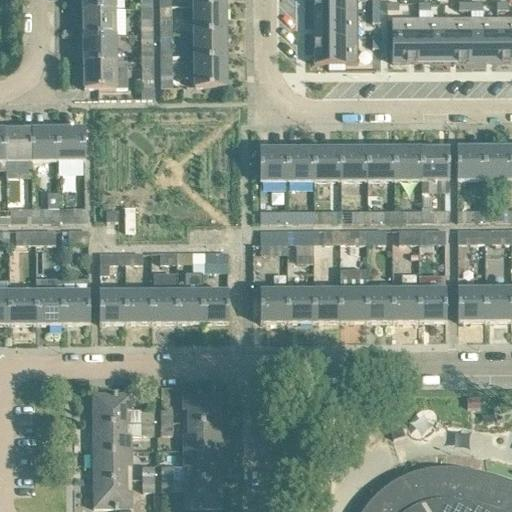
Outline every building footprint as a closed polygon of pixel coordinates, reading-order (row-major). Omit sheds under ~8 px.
[(115,12),(114,0),(82,0),(82,12),(115,12)] [(140,0),(141,11),(152,11),(151,0),(140,0)] [(171,0),(159,0),(159,10),(172,10),(171,0)] [(192,0),(193,10),(225,9),(225,0),(192,0)] [(357,0),(313,0),(313,14),(357,14),(357,0)] [(379,2),(372,2),(372,14),(380,14),(380,6),(379,2)] [(398,5),(386,5),(387,14),(398,13),(398,5)] [(418,6),(418,13),(430,13),(430,5),(418,6)] [(482,5),(470,5),(470,13),(482,13),(482,5)] [(497,5),(496,5),(496,13),(508,13),(508,5),(497,5)] [(193,36),(226,36),(225,9),(193,10),(193,36)] [(141,38),(152,38),(152,11),(141,11),(141,38)] [(115,12),(82,12),(83,39),(115,38),(115,12)] [(357,14),(313,14),(313,40),(357,40),(357,14)] [(159,20),(160,37),(172,37),(172,19),(159,20)] [(511,20),(496,21),(496,65),(511,64),(511,20)] [(418,21),(391,22),(391,66),(419,65),(418,21)] [(444,21),(418,21),(419,65),(444,65),(444,21)] [(470,21),(444,21),(444,65),(470,65),(470,21)] [(496,21),(470,21),(470,65),(496,65),(496,21)] [(226,36),(193,36),(194,63),(226,63),(226,36)] [(160,37),(160,64),(172,63),(172,37),(160,37)] [(115,64),(115,38),(83,39),(83,65),(115,64)] [(141,38),(141,64),(152,64),(152,38),(141,38)] [(380,39),(372,40),(372,51),(380,51),(380,39)] [(357,40),(313,40),(313,67),(358,67),(357,40)] [(160,64),(161,91),(171,91),(171,75),(184,74),(184,63),(172,64),(172,63),(160,64)] [(226,63),(194,63),(194,91),(226,90),(226,63)] [(115,64),(83,65),(84,92),(116,92),(115,64)] [(152,64),(141,64),(142,91),(153,91),(152,64)] [(31,132),(5,133),(5,165),(31,165),(31,132)] [(57,132),(31,132),(31,165),(57,164),(57,132)] [(57,164),(85,164),(84,132),(57,132),(57,164)] [(456,184),(484,184),(484,151),(456,151),(457,171),(456,184)] [(511,151),(484,151),(484,184),(511,183),(511,151)] [(260,185),(287,185),(287,152),(259,153),(260,185)] [(287,185),(314,185),(314,152),(287,152),(287,185)] [(314,185),(341,184),(340,152),(314,152),(314,185)] [(341,184),(367,184),(367,152),(340,152),(341,184)] [(367,184),(394,184),(394,152),(367,152),(367,184)] [(394,184),(421,184),(421,152),(394,152),(394,184)] [(448,184),(448,152),(421,152),(421,184),(448,184)] [(47,212),(32,212),(32,227),(59,226),(59,212),(59,196),(47,196),(47,212)] [(421,226),(421,199),(406,199),(407,214),(394,214),(394,226),(421,226)] [(449,226),(449,201),(445,201),(445,214),(434,214),(433,199),(421,199),(421,226),(449,226)] [(32,212),(5,212),(6,227),(32,227),(32,212)] [(85,212),(59,212),(59,226),(86,226),(85,212)] [(511,213),(485,214),(485,225),(511,224),(511,213)] [(106,226),(117,225),(117,214),(106,214),(106,226)] [(368,226),(368,214),(351,214),(351,226),(368,226)] [(394,226),(394,214),(368,214),(368,226),(394,226)] [(457,225),(485,225),(485,214),(457,214),(457,225)] [(287,226),(287,215),(260,215),(260,226),(287,226)] [(314,226),(314,215),(287,215),(287,226),(314,226)] [(314,226),(341,225),(341,215),(314,215),(314,226)] [(313,267),(313,260),(313,233),(293,233),(293,248),(296,248),(296,267),(313,267)] [(339,260),(339,248),(339,233),(313,233),(313,260),(339,260)] [(339,248),(365,248),(365,233),(339,233),(339,248)] [(385,248),(385,233),(365,233),(365,248),(385,248)] [(417,247),(417,233),(398,233),(398,247),(417,247)] [(417,247),(445,247),(445,233),(417,233),(417,247)] [(457,247),(484,247),(484,233),(457,233),(457,247)] [(490,247),(510,246),(510,233),(484,233),(484,247),(490,247)] [(0,234),(0,256),(9,256),(9,235),(0,234)] [(36,259),(36,248),(36,234),(15,234),(15,248),(24,248),(25,259),(36,259)] [(36,234),(36,248),(55,248),(54,234),(36,234)] [(88,260),(88,248),(88,234),(68,234),(61,234),(62,261),(88,260)] [(286,257),(286,234),(260,234),(260,257),(286,257)] [(176,295),(176,327),(203,327),(203,295),(203,278),(202,256),(192,256),(192,276),(184,277),(184,289),(179,289),(179,295),(176,295)] [(228,277),(228,282),(234,282),(234,257),(228,257),(228,256),(202,256),(203,278),(228,277)] [(120,268),(125,268),(125,257),(99,257),(99,279),(121,278),(120,268)] [(150,257),(142,257),(125,257),(125,268),(142,268),(142,270),(150,270),(150,257)] [(159,257),(159,268),(177,268),(177,257),(159,257)] [(151,295),(151,327),(176,327),(176,295),(176,277),(153,277),(153,295),(151,295)] [(62,295),(62,327),(89,327),(89,282),(62,283),(62,295)] [(340,326),(366,325),(366,293),(339,294),(340,326)] [(366,325),(392,325),(392,293),(366,293),(366,325)] [(392,325),(418,325),(418,293),(392,293),(392,325)] [(445,293),(418,293),(418,325),(445,325),(445,293)] [(457,325),(484,325),(484,293),(457,293),(457,325)] [(484,325),(511,325),(510,293),(484,293),(484,325)] [(260,326),(287,326),(287,294),(260,294),(260,326)] [(287,326),(313,326),(313,294),(287,294),(287,326)] [(313,326),(340,326),(339,294),(313,294),(313,326)] [(0,295),(0,327),(9,328),(9,296),(0,295)] [(36,296),(36,328),(62,327),(62,295),(36,296)] [(125,296),(125,327),(151,327),(151,295),(125,296)] [(203,295),(203,327),(228,326),(228,295),(203,295)] [(9,296),(9,328),(36,328),(36,296),(9,296)] [(99,296),(99,327),(125,327),(125,296),(99,296)] [(221,425),(221,417),(221,396),(182,396),(183,413),(188,413),(188,425),(221,425)] [(92,426),(126,426),(126,414),(131,414),(131,397),(92,397),(92,426)] [(161,425),(172,425),(171,412),(161,412),(161,425)] [(142,413),(142,426),(153,426),(152,413),(142,413)] [(172,438),(172,425),(161,425),(161,438),(172,438)] [(221,453),(221,425),(188,425),(188,438),(183,438),(183,453),(221,453)] [(126,438),(126,426),(92,426),(93,434),(93,454),(131,454),(131,438),(126,438)] [(153,426),(142,426),(142,439),(153,438),(153,426)] [(221,453),(183,453),(183,469),(188,469),(188,482),(222,481),(221,453)] [(131,469),(131,454),(93,454),(93,482),(126,482),(126,469),(131,469)] [(143,469),(143,482),(153,482),(153,469),(143,469)] [(161,482),(172,482),(172,469),(161,469),(161,482)] [(511,511),(511,485),(502,481),(479,475),(455,472),(432,472),(417,475),(404,480),(389,488),(376,498),(365,511),(364,511),(511,511)] [(222,481),(188,482),(188,494),(183,494),(183,511),(222,511),(222,481)] [(132,511),(132,495),(126,495),(126,482),(93,482),(93,511),(132,511)] [(153,482),(143,482),(144,496),(154,495),(153,482)] [(172,494),(172,482),(161,482),(161,494),(172,494)]
